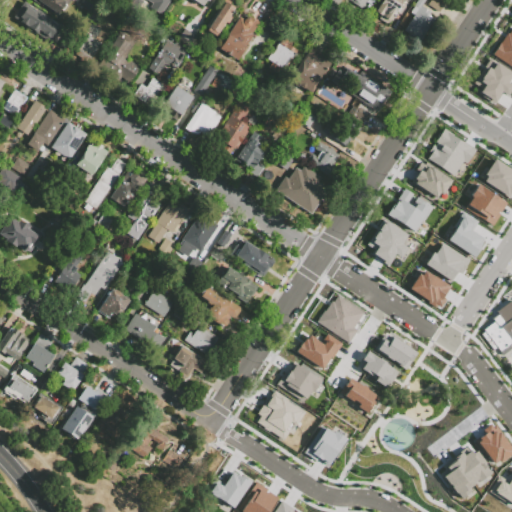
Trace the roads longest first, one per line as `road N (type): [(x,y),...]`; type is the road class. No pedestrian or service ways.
road 1 (residential): [(487,0),(207,420)]
road 2 (residential): [(0,43),(319,254)]
road 3 (residential): [(511,413),(450,341),(319,254)]
road 4 (residential): [(0,282),(207,420)]
road 5 (residential): [(207,420),(319,493),(373,499),(398,511)]
road 6 (residential): [(295,0),(429,88)]
